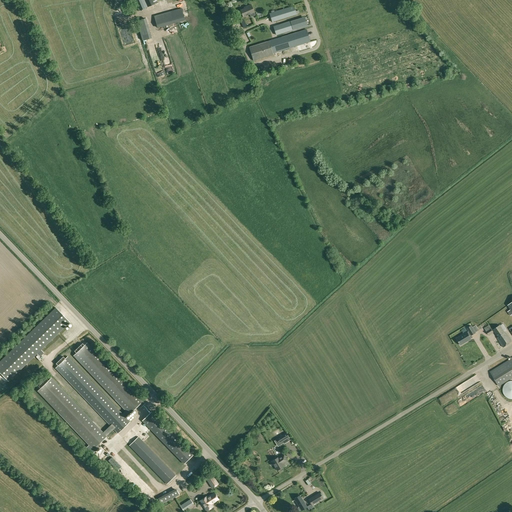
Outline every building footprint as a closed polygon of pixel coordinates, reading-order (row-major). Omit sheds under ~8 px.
[(133,0),(138,11),(155,4),(153,0),(133,0)] [(243,17),(250,14),(251,17),(255,15),(251,4),(247,6),(247,7),(240,10),(243,17)] [(294,6),(269,13),(272,22),(297,14),(294,6)] [(154,16),(158,27),(185,20),(182,8),(154,16)] [(303,17),(273,26),(276,35),(306,26),(303,17)] [(262,25),(240,33),(243,42),(255,38),(256,42),(266,38),(262,25)] [(128,26),(119,29),(121,34),(124,32),(125,36),(122,37),(124,43),(132,40),(128,26)] [(148,26),(142,28),(146,41),(152,39),(148,26)] [(307,29),(268,41),(249,47),(253,61),(273,55),(272,54),(311,42),(307,29)] [(147,43),(148,51),(151,51),(152,59),(154,59),(155,63),(159,63),(157,51),(153,51),(152,42),(147,43)] [(163,67),(165,73),(173,70),(171,64),(163,67)] [(0,376),(4,381),(6,378),(8,381),(37,353),(40,356),(44,353),(41,350),(70,322),(56,308),(0,361),(0,376)] [(489,325),(484,328),(489,335),(493,332),(489,325)] [(503,347),(511,341),(506,332),(505,332),(500,325),(493,329),(498,337),(497,338),(503,347)] [(470,336),(475,333),(471,326),(467,328),(469,331),(456,338),(460,345),(471,339),(470,336)] [(83,346),(81,344),(74,351),(76,353),(73,356),(115,400),(114,400),(128,415),(137,406),(140,408),(144,403),(142,401),(143,400),(129,385),(128,387),(87,343),(83,346)] [(117,434),(130,421),(68,356),(65,359),(63,356),(56,363),(58,366),(55,368),(117,434)] [(511,357),(490,371),(499,385),(511,377),(511,357)] [(38,390),(96,451),(100,447),(98,445),(107,437),(51,378),(48,380),(46,378),(38,386),(40,388),(38,390)] [(511,380),(511,381),(510,381),(509,381),(508,382),(507,382),(505,383),(504,384),(504,386),(503,387),(503,388),(503,390),(503,391),(503,393),(504,394),(504,395),(505,396),(507,397),(508,398),(509,399),(510,399),(511,399),(511,398),(511,380)] [(184,464),(193,455),(151,412),(142,421),(184,464)] [(289,437),(286,433),(276,439),(279,443),(289,437)] [(176,476),(138,437),(129,446),(166,484),(176,476)] [(148,484),(111,446),(101,456),(113,468),(116,465),(118,467),(117,469),(134,486),(137,483),(143,488),(148,484)] [(287,460),(284,455),(278,458),(278,457),(272,461),(277,470),(278,469),(278,470),(279,470),(280,469),(281,469),(282,468),(282,467),(283,466),(282,463),(284,462),(287,460)] [(212,488),(218,484),(212,475),(207,479),(212,488)] [(177,490),(170,494),(172,498),(179,494),(177,490)] [(323,499),(320,492),(308,499),(312,505),(323,499)] [(211,504),(218,499),(214,493),(207,498),(206,497),(200,501),(207,510),(213,506),(211,504)] [(300,510),(301,510),(307,507),(300,495),(294,499),(299,506),(298,507),(298,508),(299,510),(300,510)] [(193,503),(190,499),(180,506),(183,510),(193,503)]
